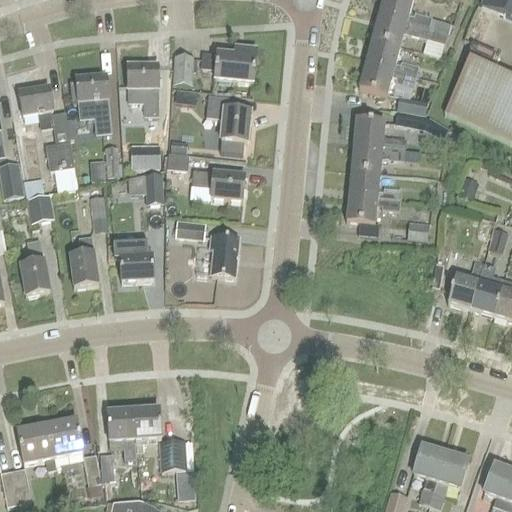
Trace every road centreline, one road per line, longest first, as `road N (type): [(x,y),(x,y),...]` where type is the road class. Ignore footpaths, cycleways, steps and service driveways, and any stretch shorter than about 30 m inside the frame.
road 1 (residential): [(275,336),(311,0)]
road 2 (residential): [(275,336),(161,329),(0,354)]
road 3 (residential): [(511,388),(275,336)]
road 4 (residential): [(236,511),(275,336)]
